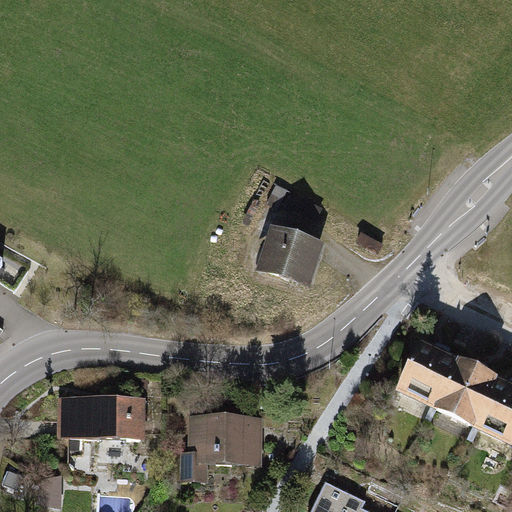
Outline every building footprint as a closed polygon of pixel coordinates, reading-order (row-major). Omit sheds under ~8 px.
[(323,245),(269,228),(254,274),(309,291),(323,245)] [(0,256),(0,291),(1,292),(16,267),(0,256)] [(467,361),(432,344),(407,397),(442,413),(467,361)] [(467,361),(442,413),(483,432),(508,380),(467,361)] [(511,381),(508,380),(483,432),(511,446),(511,381)] [(152,404),(62,403),(62,446),(151,447),(152,404)] [(268,421),(193,422),(193,453),(183,453),(183,488),(219,488),(219,473),(268,473),(268,421)] [(42,505),(65,506),(66,479),(43,478),(42,505)] [(331,485),(318,511),(366,511),(371,503),(331,485)]
